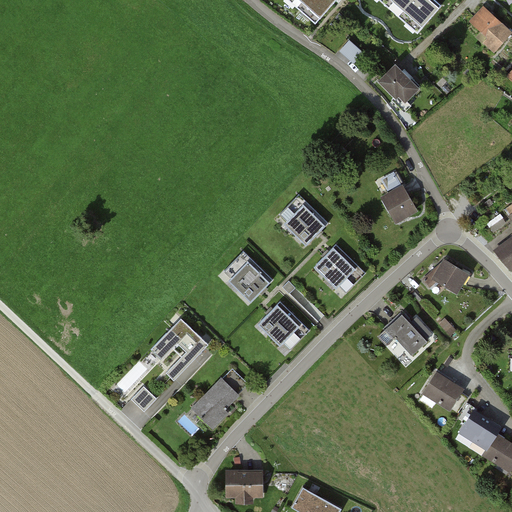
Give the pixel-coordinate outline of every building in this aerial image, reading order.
[(290,0),(316,23),(336,0),(290,0)] [(435,0),(379,0),(418,34),(443,6),(435,0)] [(511,32),(489,11),(475,26),(490,38),(485,43),(495,51),(511,32)] [(362,54),(350,43),(343,50),(355,61),(362,54)] [(396,65),(378,82),(402,108),(420,90),(396,65)] [(417,214),(401,185),(379,198),(395,226),(417,214)] [(328,223),(299,194),(276,218),(306,246),(328,223)] [(511,239),(496,251),(511,270),(511,268),(511,214),(511,215),(511,216),(511,239)] [(366,273),(336,245),(314,267),(344,296),(366,273)] [(273,279),(243,251),(221,274),(251,302),(273,279)] [(467,274),(446,261),(438,273),(434,271),(424,280),(430,287),(437,280),(456,292),(467,274)] [(310,331),(280,302),(258,324),(287,353),(310,331)] [(412,322),(404,314),(379,336),(388,346),(397,337),(413,355),(429,340),(427,338),(431,334),(417,318),(412,322)] [(181,318),(152,349),(162,359),(157,365),(174,381),(209,344),(181,318)] [(453,327),(445,319),(440,324),(447,332),(453,327)] [(511,333),(503,334),(502,356),(511,356),(511,333)] [(249,384),(233,368),(205,396),(203,393),(191,406),(212,427),(226,414),(222,411),(249,384)] [(463,389),(436,372),(423,394),(451,410),(452,408),(459,413),(469,397),(461,392),(463,389)] [(157,398),(144,386),(132,399),(144,411),(157,398)] [(501,427),(474,410),(461,431),(487,448),(497,433),(501,427)] [(505,438),(497,433),(487,448),(484,454),(497,462),(498,460),(511,468),(511,443),(504,439),(505,438)] [(263,471),(227,472),(227,498),(264,497),(263,471)] [(340,511),(343,508),(304,486),(292,507),(300,511),(340,511)]
